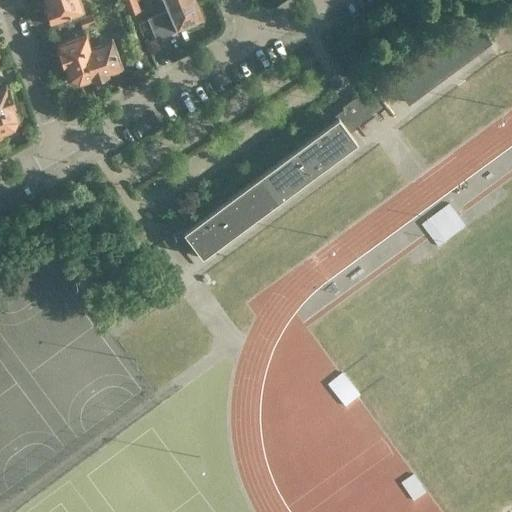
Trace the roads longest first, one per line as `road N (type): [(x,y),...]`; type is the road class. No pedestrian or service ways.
road 1 (residential): [(58,146),(251,34)]
road 2 (residential): [(8,0),(58,146)]
